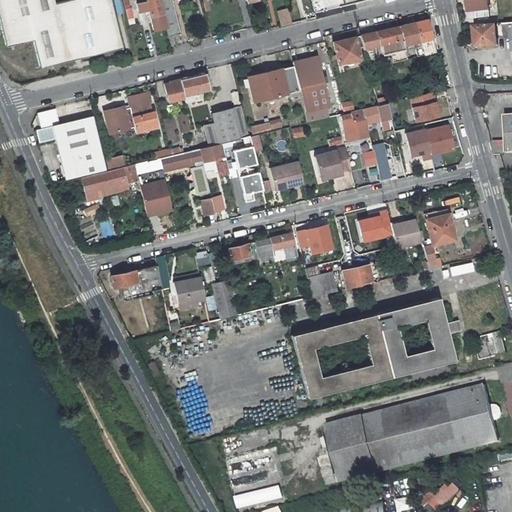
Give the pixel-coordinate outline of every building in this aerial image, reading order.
[(92,54),(121,47),(109,0),(65,0),(53,3),(52,0),(0,0),(0,25),(5,46),(32,39),(39,67),(83,57),(83,54),(92,54)] [(161,13),(162,13),(158,0),(145,0),(146,1),(136,4),(138,12),(148,9),(150,16),(154,15),(161,13)] [(180,33),(171,0),(159,0),(170,46),(174,45),(172,35),(180,33)] [(468,0),(470,12),(489,9),(488,0),(468,0)] [(291,23),(287,9),(278,11),(282,26),(291,23)] [(426,19),(415,22),(419,41),(423,54),(436,51),(437,51),(434,37),(430,37),(426,19)] [(423,54),(419,41),(415,22),(398,26),(402,45),(405,44),(413,42),(414,47),(416,56),(423,54)] [(497,38),(505,37),(504,24),(496,24),(496,26),(497,38)] [(402,45),(398,26),(375,32),(359,35),(362,46),(363,48),(367,65),(376,62),(372,49),(375,48),(374,45),(379,44),(382,54),(389,52),(392,63),(406,59),(402,45)] [(497,38),(496,26),(475,28),(477,47),(480,46),(480,47),(483,47),(482,46),(498,45),(497,38)] [(357,48),(362,46),(359,35),(332,42),(338,63),(359,58),(357,48)] [(325,76),(322,77),(317,56),(291,62),(292,65),(298,90),(299,94),(303,112),(306,111),(308,120),(328,115),(326,106),(329,106),(323,82),(327,82),(325,76)] [(295,91),(298,90),(292,65),(246,76),(252,101),(269,97),(273,96),(295,91)] [(209,89),(205,73),(179,79),(183,95),(184,98),(185,103),(202,99),(200,91),(209,89)] [(168,102),(184,98),(183,95),(179,79),(169,82),(169,83),(163,84),(168,102)] [(234,106),(240,104),(237,91),(230,93),(234,106)] [(105,118),(109,133),(134,127),(135,133),(157,127),(153,111),(151,111),(149,102),(150,102),(148,92),(126,97),(128,105),(128,107),(124,108),(124,106),(108,110),(110,117),(105,118)] [(433,92),(408,98),(414,122),(439,116),(433,92)] [(353,109),(351,101),(341,103),(343,111),(353,109)] [(390,118),(399,116),(394,101),(388,103),(386,103),(390,118)] [(343,111),(341,103),(331,106),(333,114),(343,111)] [(390,118),(386,103),(385,103),(378,105),(362,109),(366,124),(390,118)] [(248,137),(240,106),(210,114),(213,123),(203,125),(208,146),(221,143),(248,137)] [(37,113),(40,128),(58,123),(55,108),(37,113)] [(350,113),(339,116),(346,142),(357,139),(354,131),(366,128),(362,111),(350,113)] [(65,178),(104,169),(91,116),(52,125),(52,126),(35,130),(38,142),(55,138),(65,178)] [(270,129),(280,126),(279,119),(268,121),(268,122),(270,129)] [(252,133),(270,129),(268,122),(250,126),(252,133)] [(447,124),(424,129),(430,155),(453,150),(447,124)] [(294,137),(305,134),(302,128),(292,130),(294,137)] [(366,128),(354,131),(357,139),(368,136),(366,128)] [(424,128),(404,132),(410,157),(421,154),(422,161),(431,159),(430,155),(424,129),(424,128)] [(196,140),(203,139),(201,131),(194,132),(196,140)] [(259,134),(251,135),(253,150),(261,148),(259,134)] [(225,161),(254,154),(249,136),(248,137),(221,143),(225,161)] [(342,143),(340,136),(327,139),(329,146),(342,143)] [(493,153),(505,153),(505,140),(492,141),(493,153)] [(228,173),(225,161),(221,143),(208,146),(199,148),(202,161),(203,166),(216,163),(218,174),(228,173)] [(378,171),(387,168),(382,147),(373,149),(378,171)] [(162,170),(202,161),(199,148),(183,152),(171,155),(159,158),(162,170)] [(319,177),(350,168),(345,148),(313,156),(319,177)] [(171,155),(170,149),(155,153),(156,158),(157,158),(159,158),(171,155)] [(147,162),(147,161),(134,164),(136,174),(159,168),(157,159),(147,162)] [(376,170),(373,159),(364,161),(367,172),(376,170)] [(303,183),(301,176),(297,161),(269,168),(273,187),(287,184),(288,186),(303,183)] [(134,164),(81,177),(87,200),(100,197),(100,195),(99,190),(125,184),(138,181),(136,174),(134,164)] [(146,216),(171,210),(164,180),(139,186),(146,216)] [(126,188),(125,184),(99,190),(100,195),(126,188)] [(218,214),(226,212),(222,197),(214,199),(218,214)] [(208,221),(215,220),(210,198),(199,200),(201,206),(203,205),(204,210),(202,210),(203,216),(206,215),(208,221)] [(255,209),(254,200),(247,201),(248,210),(255,209)] [(83,210),(86,216),(97,211),(94,204),(83,210)] [(376,217),(356,222),(362,242),(391,235),(384,207),(373,209),(376,217)] [(452,229),(448,213),(437,216),(436,211),(423,214),(431,244),(451,240),(449,230),(452,229)] [(405,244),(420,241),(415,219),(401,222),(401,224),(391,227),(395,247),(405,244)] [(327,224),(295,231),(299,248),(308,246),(310,253),(333,248),(327,224)] [(296,257),(293,243),(290,233),(254,241),(257,258),(257,259),(273,255),(274,255),(272,248),(283,246),(284,245),(285,248),(283,248),(286,259),(296,257)] [(248,260),(257,258),(254,241),(247,243),(228,248),(227,248),(229,259),(230,259),(231,262),(240,260),(241,260),(247,258),(248,260)] [(434,258),(431,244),(423,246),(426,261),(425,261),(427,269),(441,266),(439,257),(434,258)] [(206,251),(195,251),(196,265),(207,264),(206,251)] [(274,259),(273,255),(257,259),(258,263),(274,259)] [(448,265),(450,275),(473,272),(472,262),(448,265)] [(308,279),(318,276),(315,264),(305,266),(308,279)] [(371,280),(367,264),(344,270),(346,276),(342,277),(345,288),(360,285),(359,283),(371,280)] [(151,290),(161,288),(156,265),(111,275),(110,276),(113,286),(113,287),(120,285),(135,282),(137,288),(141,287),(142,292),(151,290)] [(205,282),(214,280),(210,265),(202,267),(205,282)] [(199,277),(198,273),(172,278),(173,282),(199,277)] [(331,273),(318,276),(308,279),(310,287),(318,285),(320,294),(336,291),(331,273)] [(204,299),(200,277),(199,277),(173,282),(172,282),(178,309),(180,308),(180,304),(196,300),(204,299)] [(219,319),(237,314),(228,279),(211,284),(219,319)] [(152,295),(151,290),(142,292),(141,287),(137,288),(135,282),(120,285),(124,301),(152,295)] [(312,296),(320,294),(318,285),(310,287),(312,296)] [(447,334),(446,332),(451,331),(449,324),(445,325),(444,323),(438,297),(290,334),(306,398),(454,360),(447,334)] [(460,330),(458,320),(452,321),(444,323),(445,325),(449,324),(451,331),(446,332),(447,334),(460,330)] [(169,322),(170,329),(178,329),(178,321),(169,322)] [(507,353),(501,331),(481,336),(482,340),(475,342),(480,360),(507,353)] [(153,376),(159,374),(154,362),(148,364),(153,376)] [(500,441),(485,384),(326,425),(332,449),(333,453),(317,457),(324,486),(500,441)] [(221,451),(223,458),(271,446),(270,439),(221,451)] [(199,452),(222,446),(220,440),(197,445),(199,452)] [(283,496),(278,472),(271,446),(223,458),(229,483),(235,508),(283,496)] [(511,456),(511,455),(511,452),(499,455),(500,460),(511,456)] [(462,484),(457,479),(449,487),(445,484),(435,495),(431,490),(420,501),(424,506),(429,501),(439,511),(457,494),(460,498),(464,494),(459,488),(462,484)] [(252,511),(286,504),(283,496),(235,508),(235,511),(252,511)] [(386,511),(384,498),(311,511),(386,511)]
